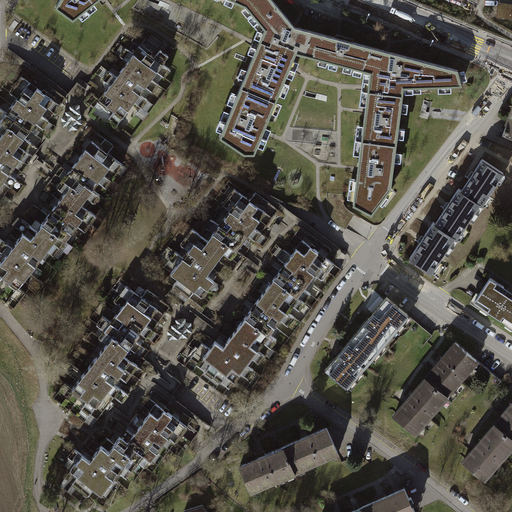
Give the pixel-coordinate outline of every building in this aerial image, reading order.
[(59,0),(56,7),(72,20),(96,0),(59,0)] [(272,0),(233,0),(246,6),(259,22),(277,7),(272,0)] [(511,14),(511,5),(499,4),(498,16),(511,17),(511,14)] [(294,27),(277,7),(259,22),(264,29),(240,87),(275,102),(297,52),(304,55),(310,31),(294,27)] [(458,69),(310,31),(304,55),(370,72),(367,91),(403,95),(405,87),(462,85),(458,69)] [(110,84),(98,100),(113,111),(108,118),(117,125),(133,102),(140,108),(147,99),(139,94),(145,86),(152,92),(158,83),(151,78),(156,72),(163,77),(169,68),(162,63),(168,55),(159,49),(154,57),(138,45),(133,53),(125,48),(119,56),(127,61),(116,75),(108,70),(102,78),(110,84)] [(0,184),(2,182),(9,187),(15,179),(8,173),(27,148),(34,154),(39,148),(24,137),(35,123),(42,128),(48,120),(41,114),(52,99),(21,76),(9,92),(17,98),(6,112),(0,107),(0,132),(1,133),(0,135),(0,184)] [(255,153),(275,102),(240,87),(219,137),(244,154),(255,153)] [(397,145),(403,95),(367,91),(361,141),(397,145)] [(72,112),(63,112),(64,124),(82,123),(81,107),(71,108),(72,112)] [(511,111),(503,134),(511,137),(511,111)] [(176,133),(176,121),(161,121),(161,133),(176,133)] [(0,251),(5,255),(0,261),(0,278),(2,276),(17,288),(45,250),(53,256),(76,225),(84,231),(96,215),(88,210),(99,194),(92,189),(98,182),(105,187),(122,164),(107,153),(112,145),(104,139),(99,146),(91,141),(69,171),(65,176),(57,187),(64,192),(37,230),(28,224),(12,246),(0,237),(0,251)] [(391,188),(397,145),(361,141),(352,204),(372,214),(391,188)] [(482,160),(462,191),(480,203),(482,205),(503,174),(504,173),(482,159),(482,160)] [(65,176),(69,171),(60,165),(57,170),(65,176)] [(230,258),(232,255),(236,249),(247,235),(254,240),(261,231),(253,226),(270,203),(255,192),(249,200),(233,188),(222,204),(229,209),(218,225),(210,219),(199,234),(192,229),(181,244),(187,248),(182,256),(174,251),(169,258),(176,264),(170,272),(178,278),(172,286),(188,298),(189,296),(194,289),(202,295),(213,280),(205,274),(222,252),(230,258)] [(457,238),(480,203),(462,191),(459,189),(435,224),(455,237),(457,238)] [(32,203),(26,211),(33,217),(39,209),(32,203)] [(14,227),(21,218),(17,215),(10,224),(14,227)] [(432,271),(455,237),(435,224),(433,223),(411,257),(410,257),(409,258),(431,273),(432,272),(432,271)] [(284,263),(273,277),(269,283),(234,330),(226,325),(209,348),(201,342),(190,358),(228,386),(239,372),(247,378),(253,369),(246,363),(251,357),(259,362),(276,339),(268,334),(279,319),(286,324),(293,316),(285,310),(291,303),(298,309),(310,293),(303,287),(313,273),(321,278),(333,262),(302,239),(291,254),(283,249),(277,257),(284,263)] [(247,257),(236,249),(232,255),(243,263),(247,257)] [(228,267),(220,274),(227,278),(232,270),(228,267)] [(258,275),(269,283),(273,277),(263,269),(258,275)] [(474,301),(511,326),(511,291),(490,277),(474,301)] [(106,344),(72,388),(87,400),(81,407),(90,414),(102,398),(108,403),(114,396),(122,402),(128,394),(113,382),(118,376),(125,381),(138,365),(129,359),(141,344),(134,338),(139,332),(146,337),(153,329),(145,323),(162,301),(146,289),(140,296),(125,285),(113,301),(121,307),(110,321),(102,315),(96,323),(104,330),(98,337),(106,344)] [(205,308),(189,296),(188,298),(185,301),(201,313),(205,308)] [(385,296),(355,333),(375,350),(406,313),(385,296)] [(171,329),(167,329),(168,340),(188,338),(187,331),(192,331),(191,321),(185,322),(185,317),(175,318),(176,324),(171,324),(171,329)] [(422,325),(411,340),(423,348),(434,334),(422,325)] [(345,387),(375,350),(355,333),(325,370),(345,387)] [(455,343),(425,379),(446,396),(476,360),(455,343)] [(152,367),(154,366),(144,359),(139,367),(147,372),(157,375),(152,367)] [(415,432),(446,396),(425,379),(394,415),(415,432)] [(511,402),(494,424),(511,438),(511,402)] [(78,476),(72,483),(87,494),(93,487),(101,493),(118,470),(126,476),(137,460),(145,466),(167,436),(175,442),(187,426),(155,403),(132,434),(125,428),(114,442),(107,437),(101,445),(93,438),(90,443),(97,448),(89,459),(74,448),(68,456),(75,461),(69,469),(78,476)] [(484,479),(511,444),(511,438),(494,424),(463,462),(484,479)] [(326,428),(283,446),(294,471),(337,453),(326,428)] [(250,490),(294,471),(283,446),(239,465),(250,490)] [(404,487),(360,507),(362,511),(414,511),(410,503),(413,501),(411,496),(408,497),(404,487)]
